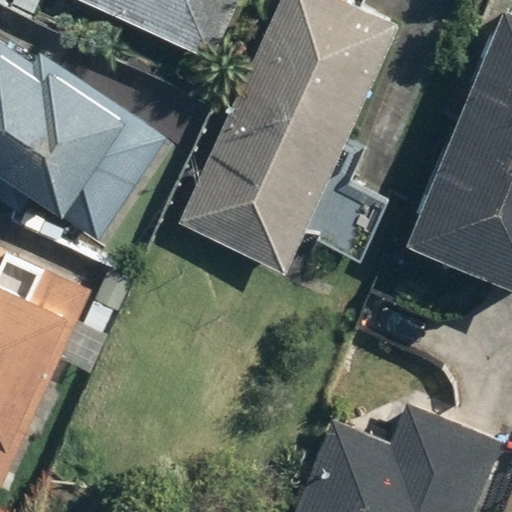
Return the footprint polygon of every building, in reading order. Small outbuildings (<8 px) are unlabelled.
[(99,0),(215,53),(240,0),(99,0)] [(296,265),(313,227),(371,253),(396,199),(338,173),(409,18),(369,0),(280,0),(183,213),(296,265)] [(511,0),(416,228),(511,267),(511,0)] [(78,35),(63,57),(1,11),(0,12),(0,158),(107,236),(177,140),(199,149),(220,103),(78,35)] [(0,477),(12,483),(103,278),(0,232),(0,477)] [(386,430),(333,407),(287,511),(474,511),(510,428),(406,384),(386,430)]
